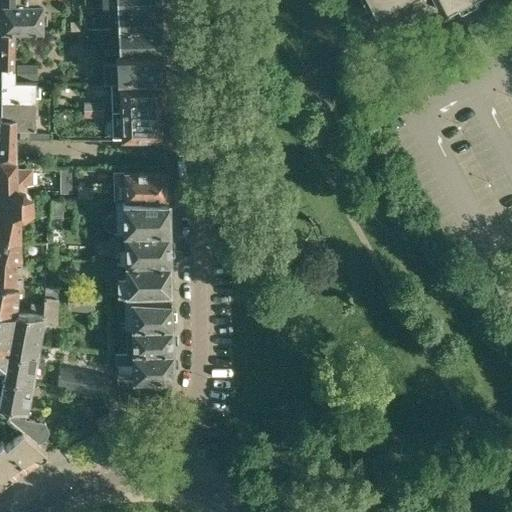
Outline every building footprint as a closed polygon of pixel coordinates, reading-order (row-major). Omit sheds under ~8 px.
[(0,2),(0,31),(15,31),(43,31),(43,2),(41,2),(40,0),(16,0),(17,2),(0,2)] [(160,0),(110,0),(111,7),(110,8),(161,7),(160,0)] [(373,0),(384,20),(420,0),(440,0),(448,13),(466,3),(471,0),(373,0)] [(161,7),(110,8),(111,29),(142,29),(162,29),(161,7)] [(142,29),(111,29),(112,51),(117,51),(117,52),(163,51),(162,29),(142,29)] [(0,31),(0,66),(14,67),(15,31),(0,31)] [(105,83),(111,83),(144,82),(162,82),(164,82),(163,51),(117,52),(118,62),(104,63),(105,83)] [(16,65),(16,79),(36,79),(36,65),(16,65)] [(0,66),(0,99),(34,98),(34,82),(15,82),(14,67),(0,66)] [(144,82),(111,83),(112,109),(163,108),(162,82),(144,82)] [(0,99),(0,119),(14,120),(15,128),(15,138),(51,137),(51,132),(37,133),(37,127),(34,127),(34,98),(0,99)] [(84,102),(84,109),(103,109),(103,101),(84,102)] [(163,108),(112,109),(112,121),(110,121),(109,122),(108,123),(106,126),(106,129),(107,131),(108,134),(110,135),(112,135),(113,136),(105,136),(105,138),(164,136),(163,108)] [(0,119),(0,154),(1,155),(1,157),(13,157),(13,155),(16,155),(16,150),(15,141),(15,138),(15,128),(14,120),(0,119)] [(0,236),(20,240),(20,214),(21,214),(24,213),(27,212),(29,209),(31,206),(31,202),(31,198),(27,193),(26,192),(26,184),(34,184),(33,168),(16,169),(16,155),(13,155),(13,157),(1,157),(1,155),(0,154),(0,236)] [(72,170),(60,170),(60,192),(72,191),(72,170)] [(114,200),(116,201),(167,201),(166,199),(166,172),(114,170),(114,200)] [(93,186),(78,187),(78,199),(93,199),(93,186)] [(51,216),(63,217),(64,199),(52,199),(51,216)] [(167,201),(116,201),(116,215),(112,215),(110,215),(109,215),(107,218),(105,221),(106,224),(107,227),(109,229),(113,230),(120,231),(120,232),(125,232),(170,231),(169,199),(166,199),(167,201)] [(125,232),(120,232),(120,258),(126,259),(126,264),(170,263),(170,264),(171,264),(170,231),(125,232)] [(0,236),(0,253),(19,257),(20,257),(20,247),(20,240),(0,236)] [(19,257),(0,253),(0,280),(17,285),(18,285),(22,285),(20,257),(19,257)] [(170,263),(126,264),(126,278),(118,278),(118,293),(125,294),(171,293),(170,264),(170,263)] [(17,285),(0,280),(0,309),(15,313),(18,286),(18,285),(17,285)] [(68,291),(67,308),(92,310),(93,293),(68,291)] [(0,378),(30,385),(37,348),(40,332),(41,321),(52,323),(56,323),(57,299),(43,299),(43,305),(42,315),(30,314),(15,313),(0,309),(0,378)] [(127,311),(128,328),(172,326),(172,301),(130,299),(117,299),(117,310),(127,311)] [(42,315),(43,305),(31,304),(30,314),(42,315)] [(117,330),(116,352),(116,353),(173,351),(172,326),(128,328),(117,330)] [(173,351),(116,353),(116,368),(117,381),(132,380),(132,379),(165,378),(173,373),(173,351)] [(108,376),(60,367),(56,387),(104,397),(108,376)] [(0,378),(0,413),(10,421),(24,420),(30,385),(0,378)] [(47,431),(44,423),(24,420),(10,421),(22,431),(38,443),(44,439),(47,431)] [(22,431),(6,445),(26,465),(48,453),(47,451),(38,443),(22,431)] [(0,472),(3,477),(4,478),(26,465),(6,445),(3,441),(0,444),(0,472)]
